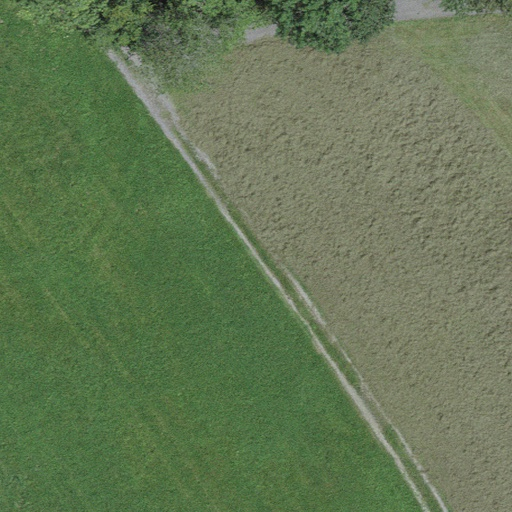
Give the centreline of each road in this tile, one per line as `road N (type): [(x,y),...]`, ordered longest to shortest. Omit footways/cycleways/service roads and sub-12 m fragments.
road 1 (track): [(112,42),(407,454),(440,511)]
road 2 (track): [(62,0),(112,42),(511,0)]
